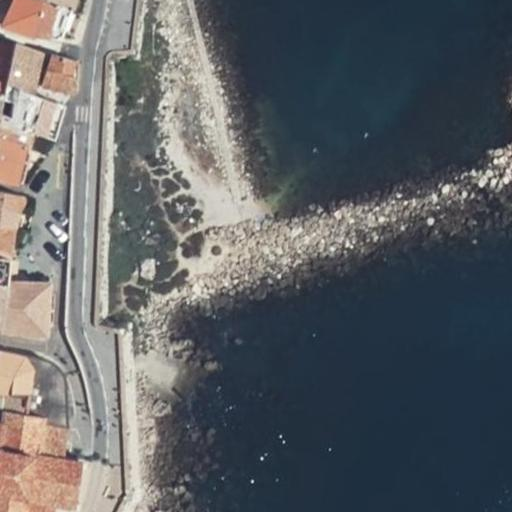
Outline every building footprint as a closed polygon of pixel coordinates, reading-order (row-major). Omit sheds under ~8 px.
[(32,34),(47,2),(40,0),(15,0),(3,24),(17,29),(32,34)] [(40,0),(47,2),(73,10),(75,0),(40,0)] [(61,38),(73,10),(47,2),(32,34),(45,36),(61,38)] [(32,87),(41,51),(28,47),(13,41),(12,45),(1,85),(18,87),(32,87)] [(0,89),(0,90),(1,85),(12,45),(0,43),(0,89)] [(64,93),(75,93),(76,77),(77,61),(50,54),(45,69),(39,85),(64,93)] [(18,87),(10,118),(0,115),(0,125),(29,132),(54,138),(63,105),(31,91),(32,87),(18,87)] [(0,139),(27,147),(29,132),(0,125),(0,139)] [(0,177),(18,181),(18,179),(27,147),(0,139),(0,177)] [(0,208),(20,212),(25,193),(0,188),(0,208)] [(0,224),(16,227),(20,212),(0,208),(0,224)] [(0,224),(0,255),(11,257),(16,227),(0,224)] [(0,281),(6,283),(6,279),(11,257),(0,255),(0,281)] [(47,282),(6,279),(6,283),(0,332),(46,336),(47,282)] [(42,359),(24,354),(0,349),(0,511),(54,511),(56,504),(70,506),(70,511),(75,511),(76,508),(80,508),(80,503),(77,502),(82,465),(85,466),(86,460),(83,459),(84,456),(78,456),(78,459),(63,457),(67,429),(66,388),(66,382),(65,377),(63,372),(59,368),(55,364),(51,361),(46,359),(42,359)]
